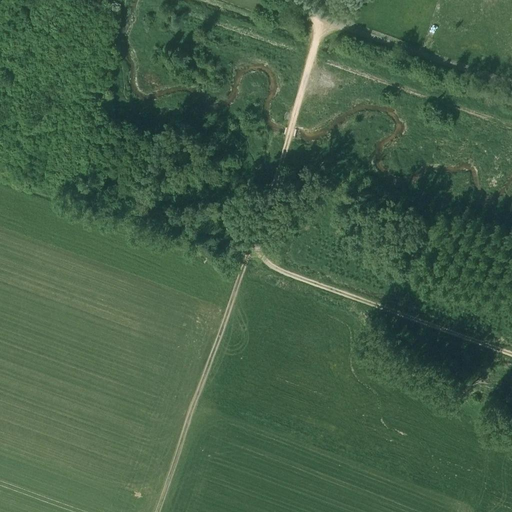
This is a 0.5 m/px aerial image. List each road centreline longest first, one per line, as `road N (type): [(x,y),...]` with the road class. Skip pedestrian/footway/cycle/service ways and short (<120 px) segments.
road 1 (track): [(511,355),(279,272),(253,247),(323,18)]
road 2 (track): [(155,511),(253,247)]
road 3 (track): [(511,86),(348,29),(294,0)]
